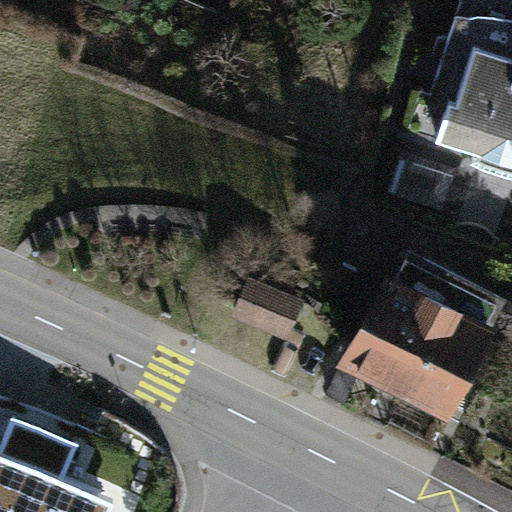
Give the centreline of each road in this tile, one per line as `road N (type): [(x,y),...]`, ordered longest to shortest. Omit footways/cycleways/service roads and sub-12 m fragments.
road 1 (residential): [(0,296),(311,448)]
road 2 (residential): [(311,448),(434,511)]
